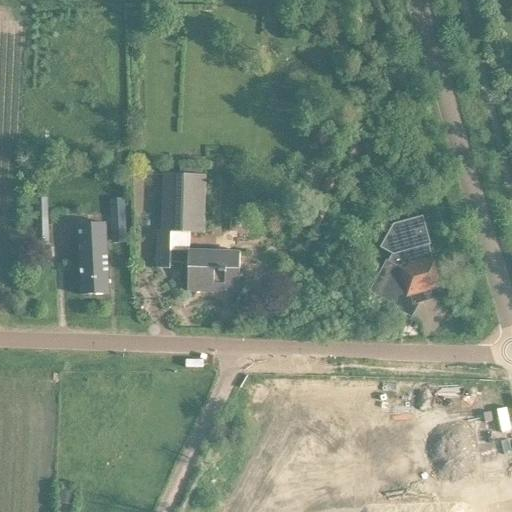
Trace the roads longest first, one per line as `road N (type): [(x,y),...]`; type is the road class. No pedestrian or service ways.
road 1 (unclassified): [(511,329),(415,0)]
road 2 (unclassified): [(242,352),(511,356)]
road 3 (unclassified): [(242,352),(0,342)]
road 4 (unclassified): [(168,511),(242,352)]
road 5 (track): [(365,354),(300,511)]
